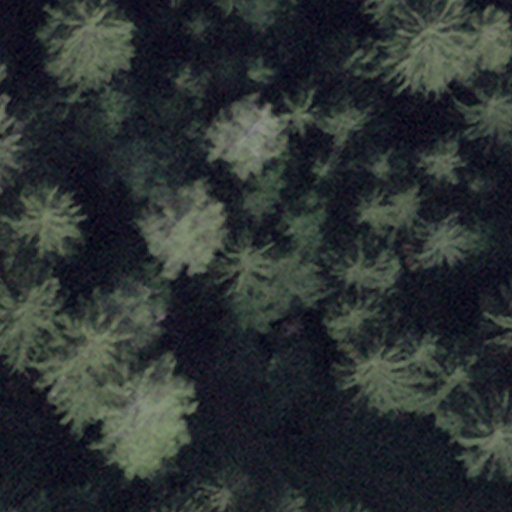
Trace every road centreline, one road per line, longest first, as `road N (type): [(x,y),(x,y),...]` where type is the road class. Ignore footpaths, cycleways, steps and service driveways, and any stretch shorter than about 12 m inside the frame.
road 1 (track): [(0,62),(225,383)]
road 2 (track): [(225,383),(451,511)]
road 3 (track): [(225,383),(360,511)]
